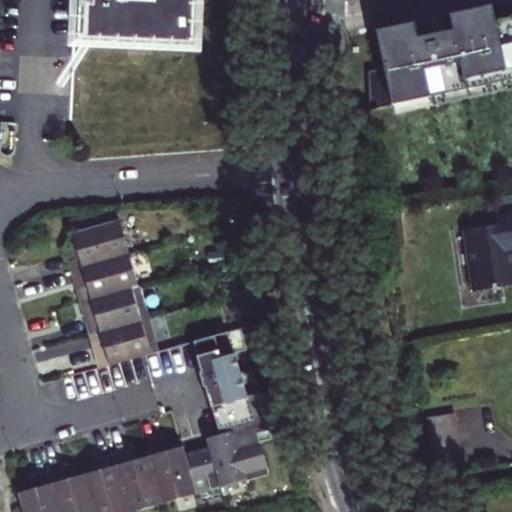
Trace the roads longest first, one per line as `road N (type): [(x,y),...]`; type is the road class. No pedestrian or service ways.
road 1 (secondary): [(388,511),(334,327),(319,169)]
road 2 (secondary): [(281,172),(298,339),(346,511)]
road 3 (residential): [(281,172),(0,185)]
road 4 (unknown): [(3,417),(160,415)]
road 5 (secondary): [(275,20),(281,172)]
road 6 (secondary): [(319,169),(312,20)]
